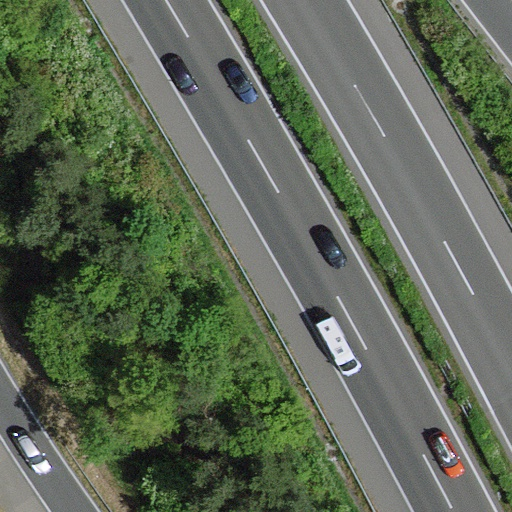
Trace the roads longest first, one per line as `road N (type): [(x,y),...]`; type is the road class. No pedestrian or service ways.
road 1 (motorway): [(165,0),(453,511)]
road 2 (motorway): [(511,364),(306,0)]
road 3 (motorway): [(0,404),(69,511)]
